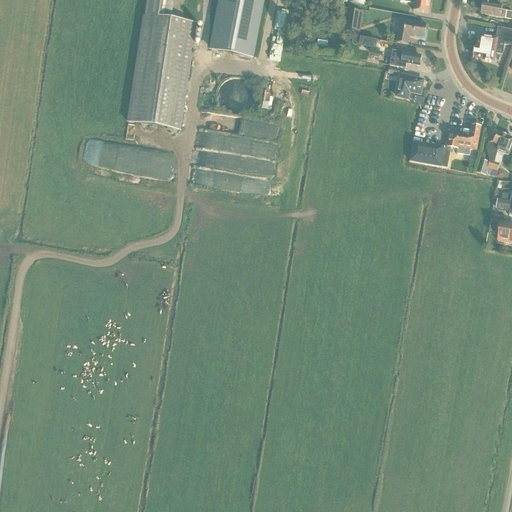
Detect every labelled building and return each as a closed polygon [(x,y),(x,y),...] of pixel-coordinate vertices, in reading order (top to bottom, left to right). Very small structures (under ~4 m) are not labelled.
[(146,0),(128,123),(178,131),(194,24),(170,21),(172,0),(146,0)] [(221,0),(212,51),(251,58),(262,0),(221,0)] [(428,14),(431,1),(425,0),(400,0),(400,2),(407,3),(414,4),(413,12),(428,14)] [(511,19),(511,12),(507,12),(501,11),(502,7),(484,4),(482,15),(505,19),(511,20),(511,19)] [(424,39),(427,26),(417,24),(417,23),(401,21),(397,43),(408,45),(409,37),(414,38),(414,37),(424,39)] [(497,40),(494,40),(480,37),(478,49),(476,49),(476,51),(474,52),(474,55),(475,57),(474,58),(484,60),(493,62),(495,54),(504,55),(505,46),(511,46),(511,30),(498,28),(497,40)] [(303,42),(304,33),(295,32),(293,47),(301,48),(302,42),(303,42)] [(360,40),(359,49),(376,52),(377,42),(360,40)] [(422,57),(397,52),(393,51),(390,67),(405,69),(406,64),(420,67),(422,57)] [(400,70),(390,68),(389,74),(399,76),(400,70)] [(420,95),(423,81),(401,76),(397,98),(408,100),(409,93),(420,95)] [(451,148),(458,149),(457,154),(460,155),(469,157),(471,150),(477,151),(481,128),(472,126),(470,136),(449,132),(447,147),(414,142),(410,162),(448,169),(451,148)] [(487,175),(489,175),(503,136),(495,133),(491,143),(489,143),(487,149),(489,162),(490,162),(490,163),(481,160),(477,173),(486,176),(487,175)] [(511,139),(503,136),(489,175),(495,178),(500,165),(504,154),(508,156),(509,156),(511,146),(511,139)] [(498,200),(497,209),(505,210),(505,211),(509,212),(508,216),(511,216),(511,202),(510,202),(498,200)] [(511,224),(501,223),(498,242),(511,244),(511,224)]
